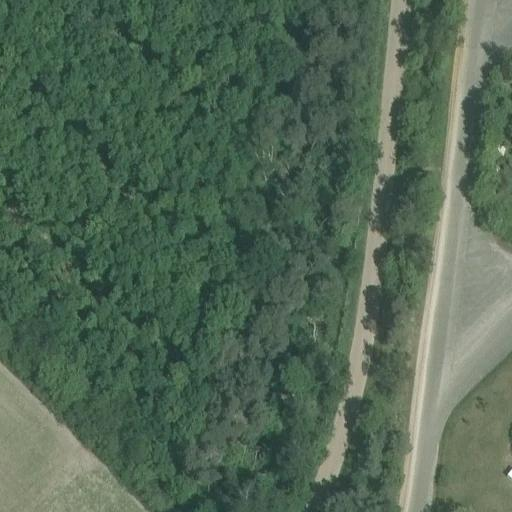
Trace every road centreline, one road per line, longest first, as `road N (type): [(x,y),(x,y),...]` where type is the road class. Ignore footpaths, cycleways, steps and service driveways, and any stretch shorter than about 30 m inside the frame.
road 1 (unknown): [(407,0),(381,265),(346,453),(325,511)]
road 2 (unclassified): [(444,310),(481,0)]
road 3 (unclassified): [(417,511),(444,310)]
